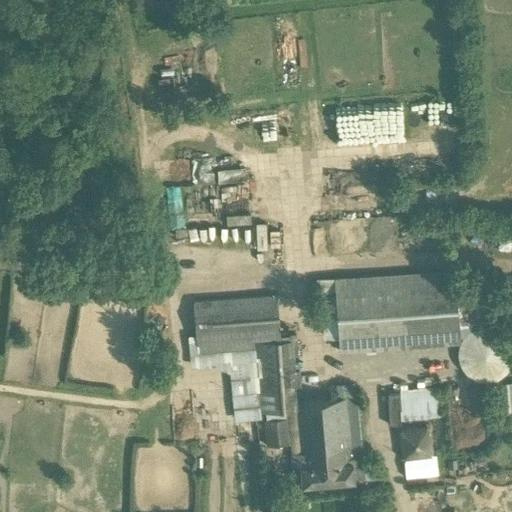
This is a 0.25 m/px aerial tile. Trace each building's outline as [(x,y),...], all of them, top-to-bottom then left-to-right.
[(17,218),(18,206),(7,206),(6,217),(17,218)] [(459,342),(460,341),(458,326),(474,325),(487,324),(487,304),(489,304),(489,284),(451,286),(450,270),(312,281),(315,319),(320,319),(322,337),(337,336),(338,352),(459,342)] [(294,402),(302,402),(299,370),(294,370),(292,341),(253,344),(253,341),(278,339),(275,297),(192,302),(194,334),(188,335),(190,365),(193,368),(228,365),(234,421),(261,418),(261,413),(286,411),(287,418),(263,420),(266,446),(290,444),(290,453),(291,453),(298,452),(298,448),(294,402)] [(462,337),(460,341),(459,342),(458,347),(457,353),(458,358),(459,364),(462,369),(466,374),(470,377),(476,380),(481,381),(487,381),(494,380),(499,377),(504,373),(508,368),(511,363),(511,359),(511,346),(511,343),(508,338),(505,334),(500,330),(496,328),(490,326),(485,325),(482,325),(477,327),(471,329),(466,333),(462,337)] [(511,380),(492,382),(495,431),(511,429),(511,380)] [(388,417),(440,416),(439,384),(387,386),(388,417)] [(484,402),(483,386),(468,387),(470,404),(484,402)] [(359,424),(358,421),(356,396),(346,397),(346,398),(350,439),(359,438),(360,438),(359,424)] [(346,398),(302,402),(294,402),(298,448),(319,446),(322,485),(354,482),(360,481),(363,477),(363,471),(359,468),(359,458),(361,457),(359,438),(350,439),(346,398)] [(431,455),(429,427),(401,430),(403,458),(431,455)] [(291,453),(293,470),(291,470),(292,487),(301,485),(301,487),(322,485),(319,446),(298,448),(298,452),(291,453)]
